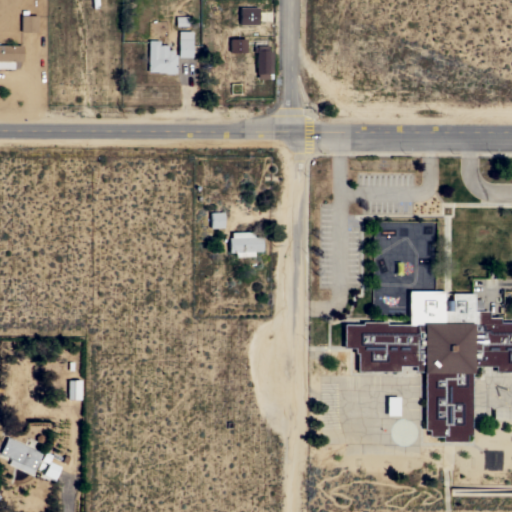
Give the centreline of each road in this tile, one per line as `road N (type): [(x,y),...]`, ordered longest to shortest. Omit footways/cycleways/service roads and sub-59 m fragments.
road 1 (residential): [(0,134),(511,139)]
road 2 (residential): [(301,139),(300,351)]
road 3 (residential): [(300,351),(297,511)]
road 4 (residential): [(293,0),(294,139)]
